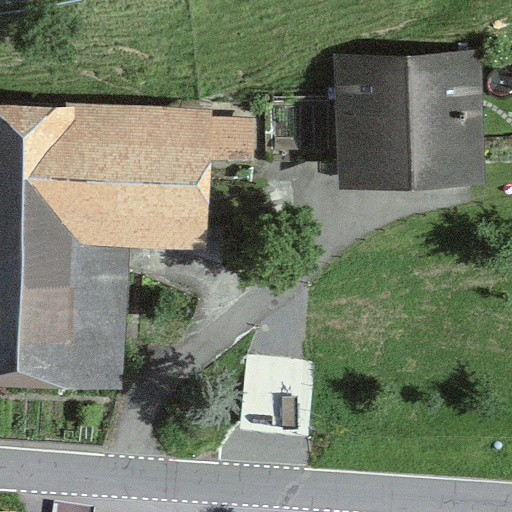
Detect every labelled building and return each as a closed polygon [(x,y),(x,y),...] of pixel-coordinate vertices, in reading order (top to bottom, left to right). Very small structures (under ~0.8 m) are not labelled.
[(336,48),(342,170),(487,164),(482,42),(336,48)] [(0,352),(2,353),(14,93),(0,92),(0,352)] [(210,102),(14,93),(2,353),(128,359),(135,222),(204,226),(210,102)] [(306,435),(316,366),(245,356),(235,425),(306,435)] [(0,511),(23,511),(23,501),(0,502),(0,511)]
